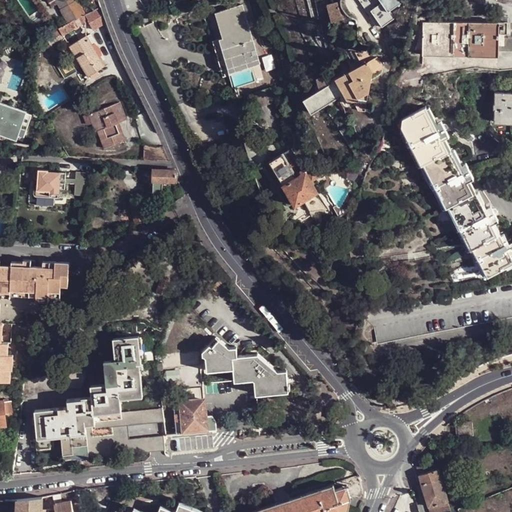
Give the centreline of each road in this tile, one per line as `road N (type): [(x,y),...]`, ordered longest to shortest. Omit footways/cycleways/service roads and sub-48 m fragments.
road 1 (tertiary): [(347,393),(207,222),(112,0)]
road 2 (residential): [(0,483),(199,461)]
road 3 (residential): [(359,435),(256,443),(199,461)]
road 4 (residential): [(199,461),(358,449)]
